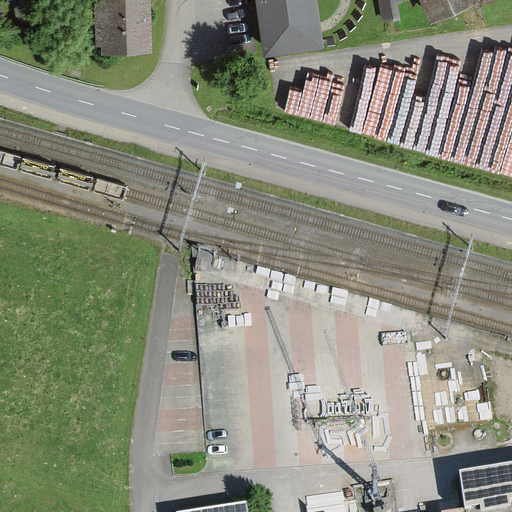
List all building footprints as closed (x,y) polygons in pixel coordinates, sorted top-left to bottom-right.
[(152,0),(99,0),(101,54),(154,52),(152,0)] [(317,0),(261,0),(269,53),(324,46),(317,0)] [(405,10),(404,0),(383,0),(384,12),(405,10)] [(481,0),(426,0),(437,23),(482,2),(481,0)] [(511,511),(511,485),(460,494),(463,511),(511,511)]
